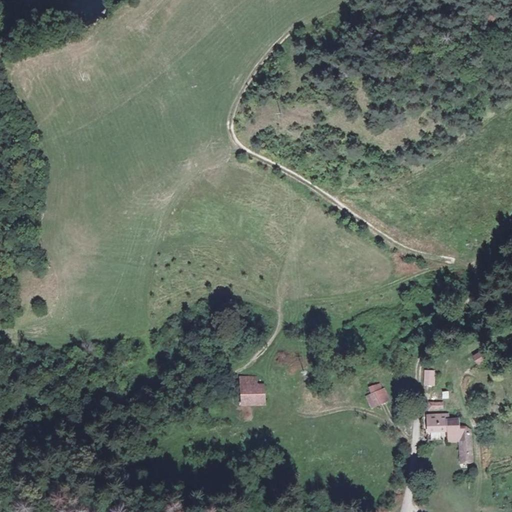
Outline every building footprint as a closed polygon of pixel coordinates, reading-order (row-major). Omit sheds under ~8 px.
[(481,349),(473,354),(478,364),(486,360),(481,349)] [(424,367),(424,382),(434,382),(434,367),(424,367)] [(385,376),(374,379),(376,385),(371,387),(373,399),(393,395),(390,383),(387,383),(385,376)] [(259,379),(239,380),(238,406),(266,406),(266,391),(258,390),(259,379)] [(450,408),(429,411),(433,435),(453,433),(453,436),(465,435),(468,454),(478,453),(481,452),(476,423),(463,425),(461,413),(451,414),(450,408)]
